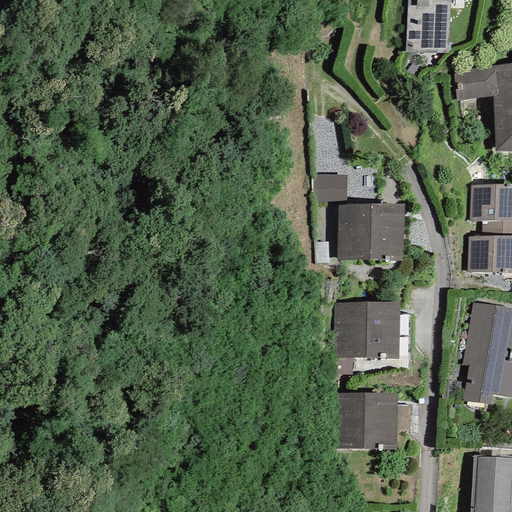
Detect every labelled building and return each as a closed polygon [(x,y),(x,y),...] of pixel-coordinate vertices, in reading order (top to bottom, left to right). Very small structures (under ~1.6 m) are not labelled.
[(449,0),(406,0),(404,52),(447,54),(447,48),(449,0)] [(511,151),(511,63),(453,73),(457,101),(493,96),(494,151),(511,151)] [(314,203),(346,201),(345,174),(313,176),(314,203)] [(511,185),(469,186),(469,221),(481,221),(511,220),(511,185)] [(403,204),(336,206),(338,261),(405,259),(403,204)] [(511,220),(481,221),(482,237),(511,236),(511,220)] [(511,236),(482,237),(468,237),(467,273),(511,273),(511,236)] [(328,263),(327,242),(314,243),(315,264),(328,263)] [(399,302),(333,304),(334,358),(351,358),(400,357),(399,302)] [(511,309),(471,303),(461,365),(468,366),(462,402),(490,406),(492,395),(511,398),(511,309)] [(351,358),(334,358),(334,375),(351,375),(351,358)] [(398,393),(330,394),(329,450),(395,450),(396,435),(397,406),(398,393)] [(410,406),(397,406),(396,435),(409,435),(410,406)] [(511,511),(511,456),(473,454),(469,511),(511,511)]
